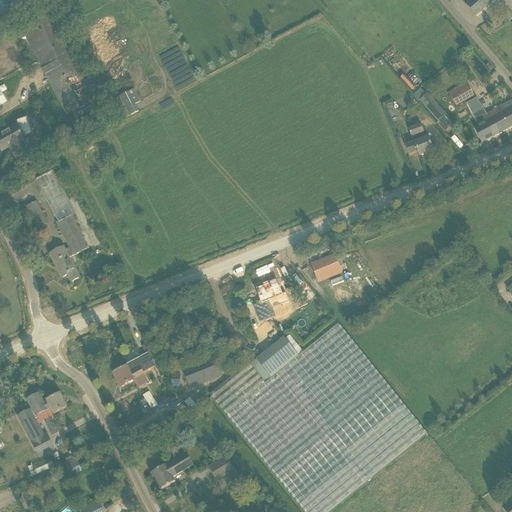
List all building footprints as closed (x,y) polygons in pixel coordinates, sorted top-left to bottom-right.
[(0,0),(0,14),(10,10),(4,0),(0,0)] [(469,0),(465,3),(476,16),(494,0),(469,0)] [(67,116),(99,100),(53,11),(21,28),(67,116)] [(511,46),(504,37),(497,43),(507,55),(511,51),(511,46)] [(450,94),(456,106),(474,96),(467,83),(459,87),(461,89),(454,92),(450,94)] [(135,89),(116,99),(126,118),(139,111),(135,105),(141,102),(135,89)] [(418,100),(438,123),(447,115),(428,93),(418,100)] [(501,115),(509,129),(511,127),(511,100),(492,111),(496,118),(501,115)] [(474,128),(482,143),(494,137),(486,123),(490,121),(486,114),(484,111),(484,109),(473,115),(475,120),(478,126),(474,128)] [(486,123),(494,137),(509,129),(501,115),(496,118),(492,111),(486,114),(490,121),(486,123)] [(15,126),(0,134),(0,150),(1,152),(8,148),(13,157),(27,150),(22,140),(23,140),(22,139),(29,135),(23,124),(16,128),(15,126)] [(409,156),(418,152),(419,156),(434,151),(428,138),(425,130),(423,131),(420,124),(409,129),(412,137),(414,142),(405,145),(409,156)] [(72,129),(65,127),(63,133),(71,135),(72,129)] [(7,168),(2,171),(6,177),(11,173),(7,168)] [(63,248),(50,255),(62,278),(68,275),(71,282),(79,278),(69,258),(74,255),(74,256),(89,248),(72,216),(76,214),(53,171),(36,180),(59,223),(57,224),(70,248),(65,251),(63,248)] [(37,201),(26,206),(35,226),(46,221),(37,201)] [(318,281),(341,272),(335,257),(312,266),(318,281)] [(260,323),(276,317),(273,309),(289,303),(286,294),(283,295),(277,280),(268,283),(269,284),(256,289),(261,303),(254,306),(260,323)] [(249,363),(226,382),(211,394),(304,511),(330,511),(427,434),(340,326),(338,324),(298,356),(285,339),(263,355),(251,365),(249,363)] [(199,368),(191,373),(201,387),(227,369),(217,355),(210,360),(212,364),(201,371),(199,368)] [(126,367),(113,374),(121,388),(134,381),(145,375),(141,368),(145,365),(141,357),(125,366),(126,367)] [(171,387),(180,387),(180,375),(172,375),(171,387)] [(152,409),(157,406),(158,406),(154,399),(150,392),(147,394),(143,396),(144,398),(148,405),(151,410),(152,409)] [(54,414),(67,408),(60,394),(47,401),(43,403),(38,394),(28,400),(32,408),(17,417),(40,459),(55,451),(47,434),(44,435),(35,419),(37,418),(36,416),(51,408),(54,414)] [(151,474),(161,490),(175,482),(173,478),(193,466),(186,454),(166,466),(166,465),(151,474)] [(50,457),(28,467),(32,476),(55,466),(50,457)] [(65,465),(71,476),(85,468),(79,458),(65,465)] [(237,477),(227,458),(209,467),(220,486),(237,477)] [(81,511),(103,511),(99,503),(81,511)]
